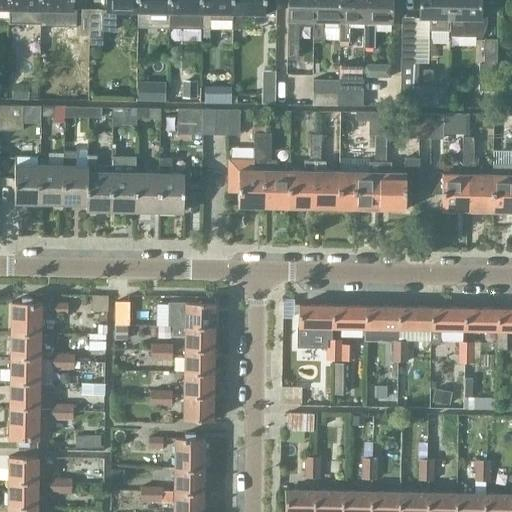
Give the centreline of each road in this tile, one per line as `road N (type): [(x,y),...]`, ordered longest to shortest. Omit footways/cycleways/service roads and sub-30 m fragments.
road 1 (residential): [(256,271),(0,266)]
road 2 (residential): [(511,276),(256,271)]
road 3 (residential): [(252,511),(256,271)]
